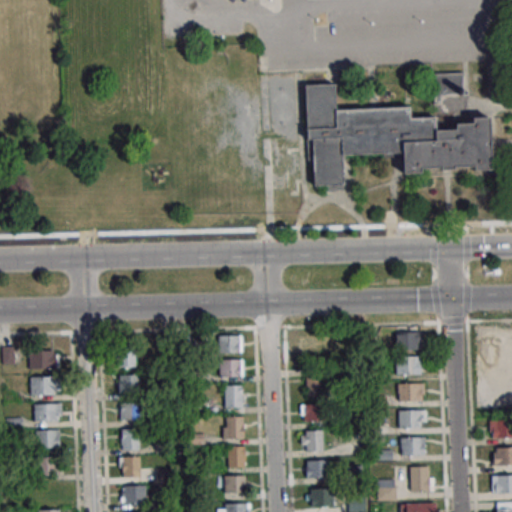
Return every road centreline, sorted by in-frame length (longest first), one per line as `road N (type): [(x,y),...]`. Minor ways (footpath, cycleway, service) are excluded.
road 1 (secondary): [(0,307),(511,293)]
road 2 (secondary): [(449,250),(0,263)]
road 3 (residential): [(459,511),(451,295)]
road 4 (residential): [(268,300),(275,511)]
road 5 (residential): [(91,511),(83,305)]
